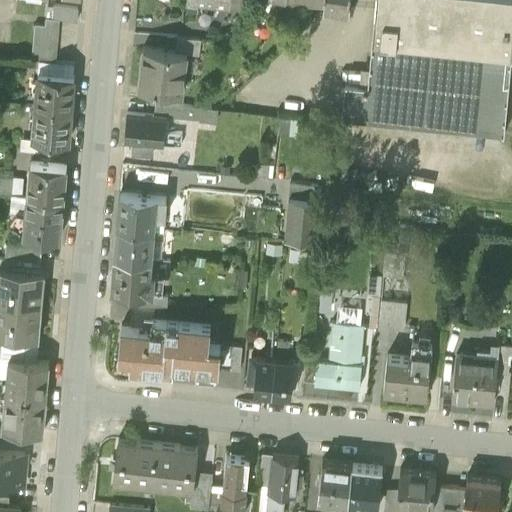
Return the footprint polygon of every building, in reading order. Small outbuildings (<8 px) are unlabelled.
[(185,0),(185,8),(196,9),(197,0),(185,0)] [(511,0),(375,0),(367,85),(344,82),(340,118),(504,134),(511,56),(511,0)] [(56,2),(54,16),(60,17),(77,19),(80,5),(56,2)] [(274,16),(282,25),(299,11),(291,2),(274,16)] [(32,55),(41,57),(56,59),(60,17),(54,16),(47,15),(46,23),(36,21),(32,55)] [(175,34),(174,48),(186,50),(186,51),(198,52),(200,37),(175,34)] [(174,48),(142,44),(137,85),(181,90),(186,51),(186,50),(174,48)] [(41,57),(40,71),(76,74),(78,61),(56,59),(41,57)] [(40,71),(37,105),(73,108),(76,74),(40,71)] [(217,108),(153,100),(152,113),(166,114),(215,119),(217,108)] [(70,140),(73,108),(37,105),(35,105),(32,137),(42,138),(70,140)] [(152,113),(127,110),(124,139),(131,139),(130,152),(151,154),(152,141),(180,145),(181,132),(164,131),(166,114),(152,113)] [(21,136),(20,147),(41,149),(42,138),(32,137),(21,136)] [(31,161),(28,192),(65,196),(67,164),(31,161)] [(61,234),(65,196),(28,192),(28,194),(11,192),(9,207),(6,211),(13,215),(8,221),(21,230),(26,230),(26,232),(61,234)] [(119,192),(116,226),(154,229),(155,214),(164,215),(165,196),(119,192)] [(319,201),(287,198),(284,239),(315,242),(319,201)] [(116,226),(113,254),(151,257),(154,229),(116,226)] [(42,260),(43,245),(6,242),(5,256),(14,257),(42,260)] [(171,259),(151,257),(113,254),(111,289),(121,290),(121,291),(137,292),(137,291),(154,293),(156,271),(152,271),(152,263),(170,265),(171,259)] [(0,255),(0,267),(13,269),(14,257),(5,256),(0,255)] [(0,300),(42,304),(45,272),(13,269),(0,267),(0,300)] [(137,292),(137,303),(154,304),(165,306),(166,293),(154,293),(137,291),(137,292)] [(404,324),(408,300),(381,296),(377,320),(404,324)] [(39,337),(42,304),(0,300),(0,333),(36,337),(39,337)] [(153,318),(154,304),(137,303),(132,302),(130,326),(150,327),(151,318),(153,318)] [(338,302),(337,316),(357,317),(358,303),(338,302)] [(162,367),(163,362),(216,367),(218,343),(207,342),(208,323),(153,318),(151,318),(150,327),(130,326),(120,325),(117,363),(162,367)] [(333,336),(330,359),(315,358),(313,382),(358,387),(363,323),(331,320),(329,336),(333,336)] [(33,360),(36,337),(0,333),(0,357),(9,359),(9,357),(33,360)] [(385,352),(381,391),(426,395),(431,341),(410,339),(409,354),(385,352)] [(239,345),(218,343),(216,367),(237,369),(239,345)] [(496,372),(510,373),(511,350),(511,346),(497,346),(496,358),(497,358),(496,372)] [(455,354),(452,397),(494,401),(496,372),(497,358),(496,358),(493,358),(494,351),(476,349),(476,355),(455,354)] [(253,392),(270,394),(274,358),(250,356),(248,368),(250,368),(248,387),(253,387),(253,392)] [(9,359),(5,393),(46,396),(48,360),(33,360),(9,357),(9,359)] [(313,384),(313,382),(315,358),(305,357),(302,383),(313,384)] [(298,360),(274,358),(270,394),(289,396),(290,390),(294,391),(296,371),(297,371),(298,360)] [(43,430),(46,396),(5,393),(2,427),(43,430)] [(114,480),(153,485),(157,442),(119,437),(114,480)] [(200,446),(157,442),(153,485),(193,490),(194,490),(197,467),(200,446)] [(22,483),(25,451),(0,449),(0,481),(10,482),(22,483)] [(258,478),(269,478),(272,454),(260,453),(258,478)] [(222,491),(221,491),(219,511),(242,511),(245,493),(244,493),(245,483),(246,483),(248,457),(225,454),(222,480),(223,480),(222,491)] [(269,478),(266,511),(275,511),(281,511),(284,491),(295,492),(295,483),(300,483),(301,468),(297,467),(298,457),(272,454),(269,478)] [(317,498),(348,502),(349,502),(353,463),(321,459),(317,498)] [(380,466),(353,463),(349,502),(355,503),(375,505),(380,466)] [(212,469),(197,467),(194,490),(193,490),(192,506),(208,508),(210,490),(212,469)] [(430,511),(431,508),(432,508),(435,485),(436,472),(400,468),(397,495),(396,505),(397,505),(396,511),(430,511)] [(466,476),(465,488),(462,511),(463,511),(496,511),(500,479),(466,476)] [(0,493),(9,495),(10,482),(0,481),(0,493)] [(465,488),(435,485),(432,508),(431,508),(430,511),(454,511),(455,511),(462,511),(465,488)] [(219,511),(221,491),(210,490),(208,508),(207,511),(219,511)] [(305,511),(314,511),(316,493),(308,492),(305,511)] [(0,504),(8,505),(9,495),(0,493),(0,504)] [(382,511),(396,511),(397,505),(396,505),(397,495),(385,494),(382,511)] [(360,511),(361,511),(355,503),(349,502),(348,502),(346,511),(360,511)] [(150,511),(151,506),(111,503),(109,511),(150,511)]
